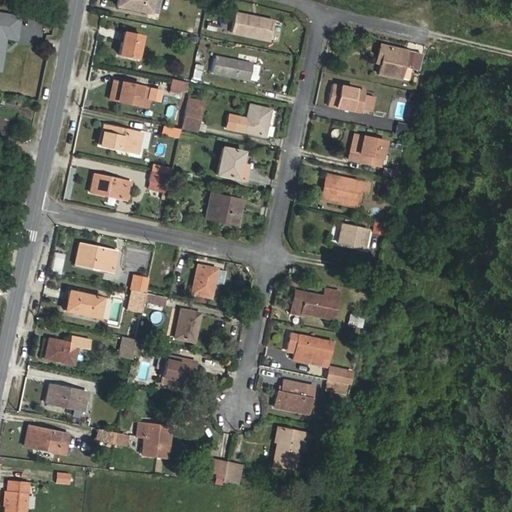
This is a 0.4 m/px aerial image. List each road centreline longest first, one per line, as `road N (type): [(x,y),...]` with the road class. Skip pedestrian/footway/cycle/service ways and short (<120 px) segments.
road 1 (residential): [(268,257),(326,8),(293,0)]
road 2 (residential): [(35,210),(268,257)]
road 3 (secondary): [(75,0),(35,210)]
road 4 (track): [(511,53),(326,8)]
road 5 (secondary): [(35,210),(0,369)]
road 6 (residential): [(235,409),(268,257)]
